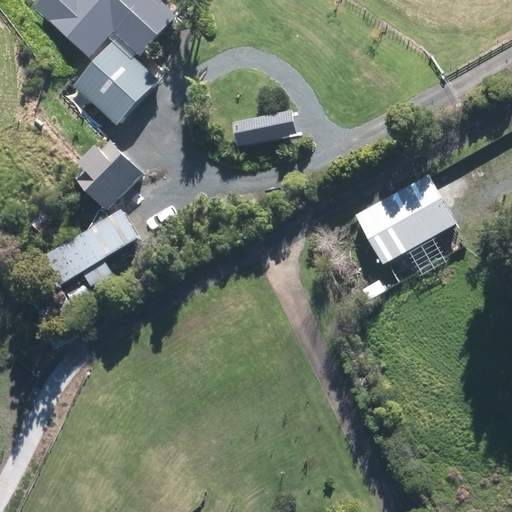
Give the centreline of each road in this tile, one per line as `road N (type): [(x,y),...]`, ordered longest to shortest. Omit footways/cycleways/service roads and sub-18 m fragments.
road 1 (unknown): [(511,111),(83,357),(1,511)]
road 2 (unknown): [(277,245),(398,511)]
